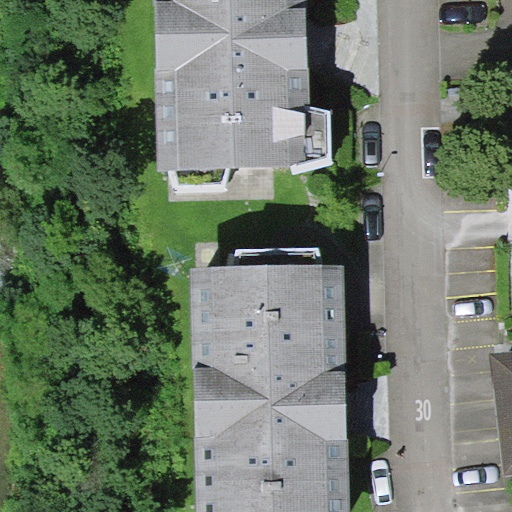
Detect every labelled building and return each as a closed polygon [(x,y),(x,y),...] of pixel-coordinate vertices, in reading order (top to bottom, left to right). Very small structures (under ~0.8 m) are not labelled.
[(153,0),(153,5),(155,5),(157,69),(154,69),(157,169),(168,169),(229,167),(307,165),(305,105),(311,105),(307,0),(153,0)] [(332,114),(311,105),(305,105),(307,165),(330,158),(332,114)] [(224,187),(229,167),(168,169),(175,188),(224,187)] [(320,248),(239,249),(236,267),(323,265),(320,248)] [(236,267),(192,268),(198,511),(350,511),(344,264),(323,265),(236,267)] [(511,351),(491,353),(504,474),(511,472),(511,351)]
